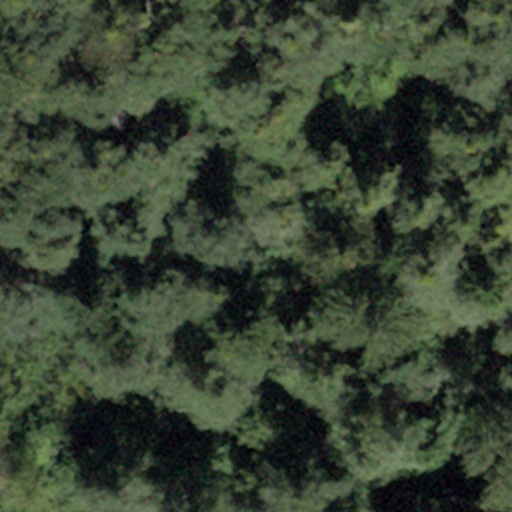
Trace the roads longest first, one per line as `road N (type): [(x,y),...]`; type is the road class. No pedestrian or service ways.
road 1 (track): [(219,382),(411,362),(511,332)]
road 2 (track): [(0,414),(219,382)]
